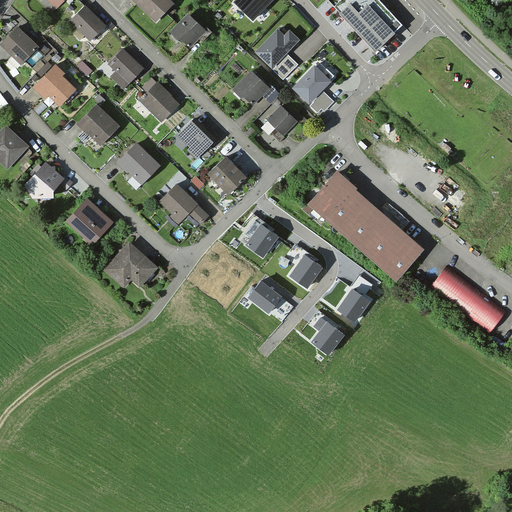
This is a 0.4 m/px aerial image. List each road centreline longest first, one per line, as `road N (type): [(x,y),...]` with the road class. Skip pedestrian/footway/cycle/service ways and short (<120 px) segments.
road 1 (residential): [(0,84),(184,264),(275,171)]
road 2 (residential): [(101,0),(275,171)]
road 3 (residential): [(328,133),(511,287)]
road 4 (track): [(0,423),(52,377),(127,334)]
